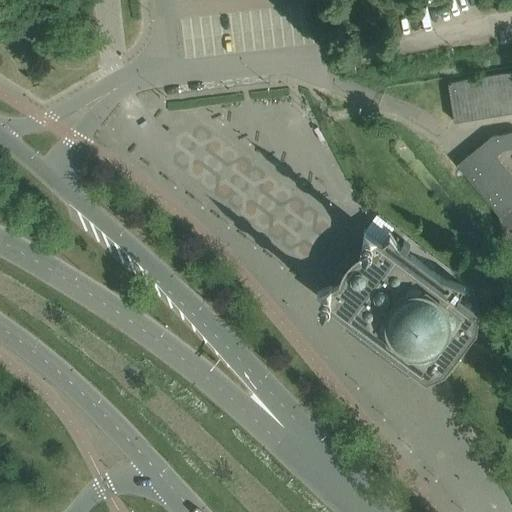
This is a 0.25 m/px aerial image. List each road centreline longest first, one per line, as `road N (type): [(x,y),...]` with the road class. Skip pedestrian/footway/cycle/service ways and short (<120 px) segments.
road 1 (tertiary): [(372,509),(148,263),(38,166)]
road 2 (secondary): [(372,509),(147,331),(0,240)]
road 3 (secondary): [(0,327),(78,388),(168,484)]
road 4 (residential): [(38,166),(70,122),(116,86),(165,72)]
road 5 (residential): [(165,72),(291,63)]
